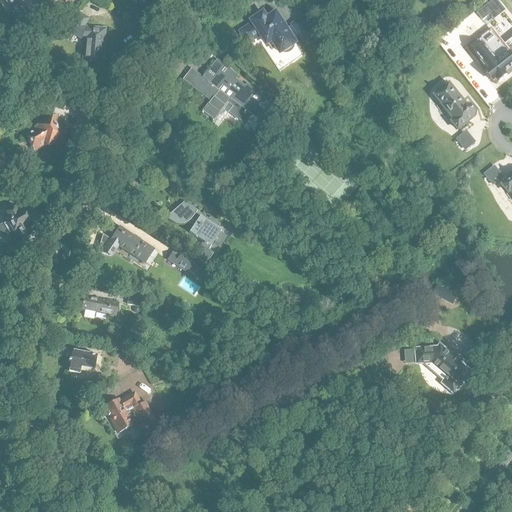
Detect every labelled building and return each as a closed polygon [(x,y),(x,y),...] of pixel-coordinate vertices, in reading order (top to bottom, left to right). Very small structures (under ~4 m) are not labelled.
[(39,16),(36,12),(37,11),(30,0),(5,0),(20,23),(27,18),(30,22),(39,16)] [(494,20),(505,12),(496,0),(494,0),(477,14),(483,21),(490,15),(494,20)] [(298,44),(277,11),(268,17),(264,11),(249,21),(251,23),(238,32),(247,46),(260,38),(266,47),(272,44),(280,56),(282,55),(281,54),(281,53),(285,54),(289,53),(292,51),(294,48),(295,44),(296,44),(297,45),(298,44)] [(85,27),(85,28),(84,27),(88,19),(78,13),(67,31),(68,31),(67,32),(80,40),(80,39),(81,39),(84,40),(82,68),(101,70),(105,29),(85,27)] [(316,35),(304,16),(290,25),(303,44),(316,35)] [(55,28),(52,22),(44,27),(47,33),(55,28)] [(511,57),(491,31),(470,48),(482,64),(480,65),(494,82),(496,80),(498,83),(507,75),(506,73),(511,68),(511,57)] [(13,62),(21,58),(19,53),(11,57),(13,62)] [(246,125),(249,121),(253,116),(258,120),(265,112),(258,107),(260,104),(253,99),(258,92),(247,84),(245,86),(236,80),(239,76),(217,60),(203,78),(192,69),(183,81),(211,102),(203,112),(215,121),(224,109),(225,109),(228,104),(233,108),(229,113),(239,121),(240,121),(246,125)] [(473,105),(467,104),(449,83),(432,96),(452,121),(449,123),(458,133),(477,118),(478,111),(473,105)] [(72,98),(65,93),(58,97),(57,98),(63,109),(74,102),(72,98)] [(55,99),(45,105),(48,110),(58,104),(55,99)] [(5,117),(8,124),(21,118),(17,110),(5,117)] [(55,117),(35,128),(36,130),(26,136),(34,150),(44,145),(45,146),(65,135),(55,117)] [(467,131),(456,140),(465,152),(476,143),(467,131)] [(494,166),(483,175),(493,187),(504,178),(494,166)] [(511,175),(500,186),(508,196),(511,195),(511,196),(511,175)] [(237,196),(233,192),(232,192),(226,199),(231,202),(232,200),(233,201),(237,196)] [(209,220),(183,203),(166,218),(172,222),(173,223),(175,224),(178,224),(181,224),(183,224),(185,223),(187,222),(193,226),(189,233),(204,243),(203,245),(205,246),(206,245),(210,247),(221,231),(217,229),(220,225),(210,218),(209,220)] [(15,208),(5,214),(8,220),(6,221),(7,222),(0,226),(0,230),(10,247),(31,235),(27,228),(31,226),(29,222),(30,221),(30,220),(32,219),(33,215),(31,213),(28,211),(25,213),(25,212),(23,213),(21,210),(17,212),(15,208)] [(144,263),(153,250),(119,228),(111,241),(144,263)] [(172,253),(167,260),(187,274),(194,263),(180,254),(178,257),(172,253)] [(0,269),(11,272),(14,262),(1,259),(0,263),(0,269)] [(458,296),(437,286),(433,295),(453,305),(458,296)] [(345,295),(350,299),(353,294),(348,291),(345,295)] [(141,308),(143,297),(129,294),(127,305),(134,306),(132,314),(139,315),(140,308),(141,308)] [(83,297),(81,310),(115,317),(118,304),(83,297)] [(438,348),(404,350),(405,365),(417,364),(417,365),(423,364),(444,382),(442,384),(454,394),(472,373),(461,363),(463,361),(454,354),(452,356),(440,345),(438,348)] [(119,350),(117,358),(125,360),(127,352),(119,350)] [(94,371),(96,356),(72,351),(68,372),(79,374),(80,369),(94,371)] [(186,394),(191,390),(182,381),(177,386),(186,394)] [(140,404),(134,394),(119,402),(118,399),(103,408),(108,417),(109,416),(118,434),(134,425),(138,428),(146,428),(156,422),(144,402),(140,404)] [(294,446),(300,452),(306,450),(309,442),(303,437),(298,439),(295,441),(294,446)] [(371,464),(360,462),(358,471),(367,475),(373,469),(371,464)]
